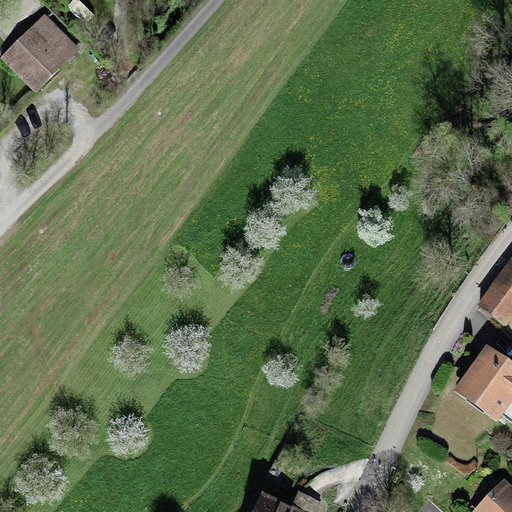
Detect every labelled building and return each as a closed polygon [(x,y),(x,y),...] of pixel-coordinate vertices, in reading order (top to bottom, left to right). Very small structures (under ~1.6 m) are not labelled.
[(13,70),(36,92),(77,51),(54,29),(13,70)] [(503,326),(511,314),(511,264),(480,309),(503,326)] [(495,419),(511,395),(511,372),(488,355),(479,367),(476,365),(468,376),(471,378),(460,393),(495,419)] [(479,511),(511,511),(511,494),(504,487),(479,511)] [(300,495),(292,511),(291,511),(262,499),(255,511),(313,511),(317,503),(300,495)]
